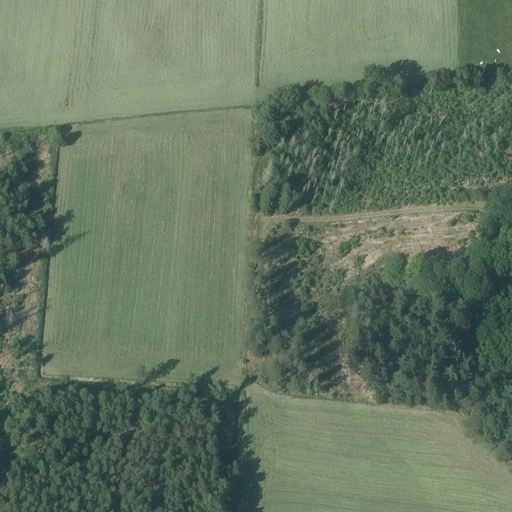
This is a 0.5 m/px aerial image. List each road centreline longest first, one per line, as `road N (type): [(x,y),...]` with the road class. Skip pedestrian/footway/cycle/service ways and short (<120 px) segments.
road 1 (track): [(511,223),(483,201),(262,217),(257,361)]
road 2 (track): [(32,511),(41,386)]
